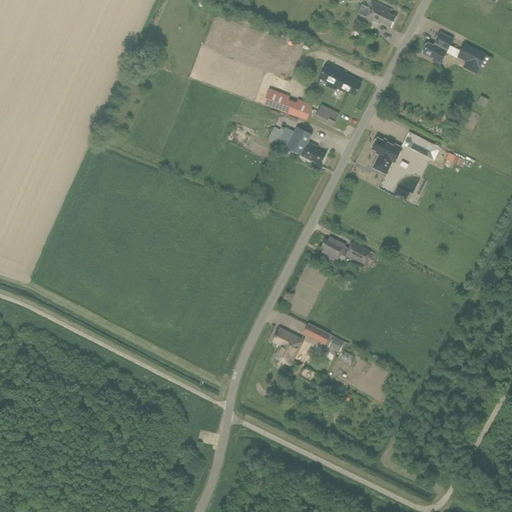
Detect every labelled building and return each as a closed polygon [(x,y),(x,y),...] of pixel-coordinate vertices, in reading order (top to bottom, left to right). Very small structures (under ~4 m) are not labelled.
[(366,15),(365,17),(380,24),(381,22),(391,27),(396,17),(389,13),(390,10),(371,0),(368,7),(370,9),(367,15),(366,15)] [(433,45),(427,42),(422,53),(432,58),(431,60),(440,65),(453,39),(440,33),(433,45)] [(463,68),(476,75),(486,54),(464,43),(457,57),(467,62),(463,68)] [(345,90),(355,95),(361,85),(360,85),(361,82),(343,73),(344,72),(328,63),(319,81),(335,89),(336,87),(344,92),(345,90)] [(293,115),(297,104),(288,100),(290,96),(270,89),(265,104),(293,115)] [(485,107),(489,100),(481,95),(477,103),(485,107)] [(454,113),(459,109),(455,104),(450,108),(454,113)] [(333,126),(339,114),(321,105),(315,117),(333,126)] [(275,126),(268,138),(278,143),(284,131),(275,126)] [(284,131),(278,143),(286,147),(301,155),(320,164),(325,154),(316,150),(317,147),(308,142),(312,134),(297,127),(294,132),(286,127),(284,131)] [(384,140),(378,137),(372,149),(378,151),(377,153),(379,155),(373,167),(387,174),(393,162),(395,163),(403,147),(385,138),(384,140)] [(428,142),(422,154),(434,160),(440,148),(435,146),(428,142)] [(449,153),(446,159),(453,163),(456,156),(449,153)] [(405,202),(409,194),(397,188),(393,196),(405,202)] [(353,242),(349,249),(345,247),(346,245),(330,237),(328,240),(326,239),(322,247),(324,248),(322,252),(338,260),(341,254),(345,257),(346,255),(364,264),(371,251),(353,242)] [(303,334),(325,345),(331,334),(309,323),(303,334)] [(303,340),(280,328),(273,341),(281,345),(275,357),(290,365),(303,340)] [(336,337),(332,348),(344,352),(348,341),(336,337)] [(348,402),(352,395),(344,391),(341,398),(348,402)]
